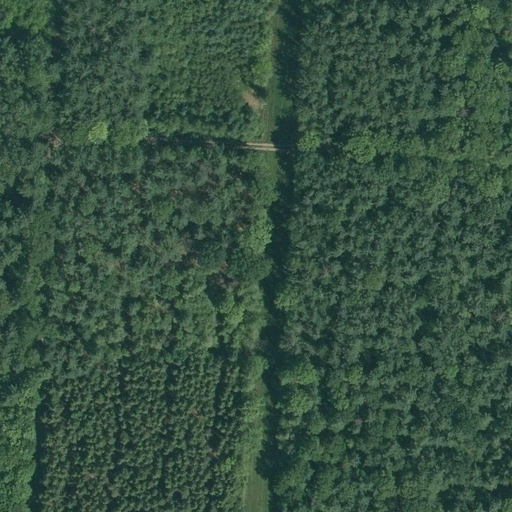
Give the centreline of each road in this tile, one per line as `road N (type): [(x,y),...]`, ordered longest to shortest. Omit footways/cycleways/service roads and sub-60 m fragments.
road 1 (track): [(30,511),(59,0)]
road 2 (track): [(511,155),(0,134)]
